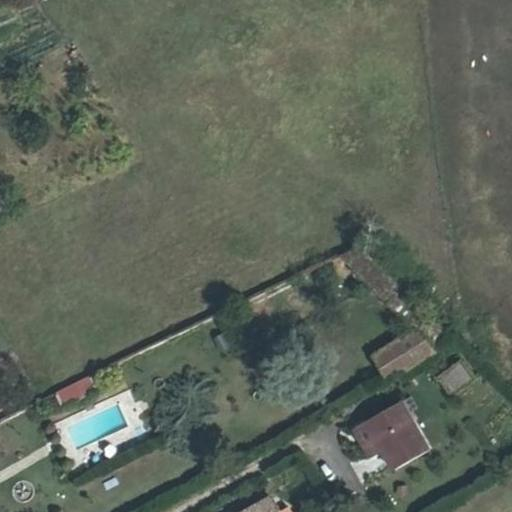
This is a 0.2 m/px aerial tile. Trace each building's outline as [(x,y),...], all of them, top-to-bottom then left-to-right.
[(414,325),(368,354),(386,381),(432,352),(414,325)] [(447,395),(474,378),(461,358),(435,374),(447,395)] [(53,393),(61,408),(95,389),(87,374),(53,393)] [(129,393),(54,419),(68,460),(143,434),(129,393)] [(396,471),(433,450),(404,400),(369,420),(396,471)] [(281,511),(274,499),(273,500),(251,511),(281,511)]
